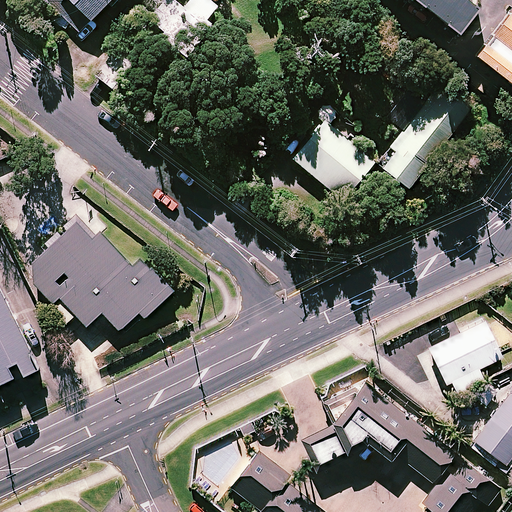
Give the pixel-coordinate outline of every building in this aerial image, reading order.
[(48,0),(81,31),(110,0),(48,0)] [(219,3),(214,0),(190,0),(186,7),(176,0),(166,0),(151,21),(187,46),(219,3)] [(418,0),(462,33),(485,6),(477,0),(418,0)] [(511,13),(494,37),(479,57),(511,82),(511,13)] [(135,58),(120,45),(97,73),(112,85),(135,58)] [(389,112),(409,126),(382,162),(414,185),(474,106),(442,82),(433,93),(414,79),(389,112)] [(376,160),(323,114),(290,152),(343,198),(376,160)] [(34,261),(33,278),(55,301),(61,295),(88,323),(103,309),(121,327),(136,313),(141,319),(174,288),(143,255),(134,263),(102,229),(94,236),(79,219),(34,261)] [(0,380),(39,362),(0,281),(0,380)] [(503,355),(485,319),(430,347),(453,392),(484,377),(479,367),(503,355)] [(433,481),(456,450),(365,380),(358,389),(327,401),(337,419),(305,437),(310,470),(311,472),(369,439),(392,456),(396,451),(433,481)] [(511,457),(511,386),(473,436),(508,463),(511,457)] [(328,511),(285,478),(289,472),(260,449),(232,486),(257,505),(252,511),(253,511),(328,511)] [(429,505),(423,511),(471,511),(481,499),(488,504),(502,486),(466,458),(453,474),(446,469),(436,483),(423,500),(429,505)]
